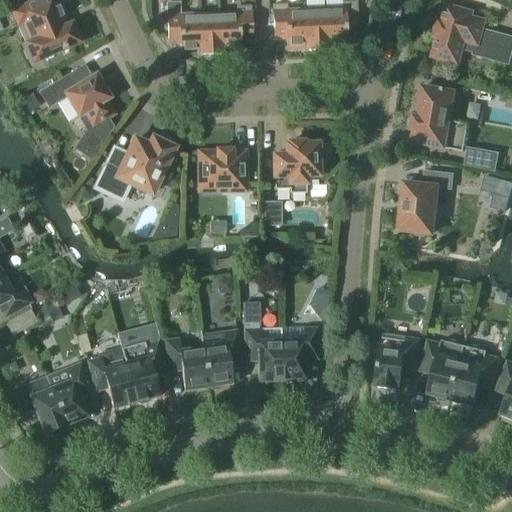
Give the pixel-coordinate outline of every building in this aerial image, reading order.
[(56,0),(38,0),(12,12),(18,26),(23,24),(31,42),(26,44),(34,63),(79,43),(71,25),(66,27),(61,15),(63,14),(56,0)] [(199,15),(181,16),(180,2),(166,3),(168,43),(180,43),(181,53),(191,53),(194,50),(199,50),(200,55),(201,55),(199,15)] [(325,10),(327,50),(328,50),(327,44),(333,44),(336,47),(346,46),(346,27),(358,26),(357,2),(343,3),(343,9),(325,10)] [(305,11),(287,12),(286,5),(273,6),(274,30),(286,29),(287,49),(297,49),(300,46),(306,45),(306,51),(307,51),(305,11)] [(447,6),(433,57),(458,64),(464,41),(477,45),(474,55),(509,65),(511,53),(511,38),(482,30),(484,22),(471,18),(472,13),(447,6)] [(218,15),(220,55),(221,55),(221,49),(227,49),(230,51),(240,51),(239,31),(251,31),(250,7),(237,7),(237,14),(218,15)] [(305,11),(307,51),(327,50),(325,10),(305,11)] [(199,15),(201,55),(220,55),(218,15),(199,15)] [(68,77),(41,93),(49,107),(67,97),(79,117),(84,113),(93,127),(113,115),(105,101),(109,98),(96,76),(75,89),(68,77)] [(413,116),(411,131),(415,132),(413,143),(464,152),(466,140),(466,136),(465,132),(464,128),(461,126),(457,124),(453,123),(454,122),(449,121),(451,112),(454,112),(457,110),(459,107),(460,104),(459,101),(457,98),(454,97),(454,93),(437,90),(438,88),(426,86),(426,88),(423,88),(417,117),(413,116)] [(95,189),(122,202),(130,185),(152,195),(172,152),(170,151),(171,149),(172,145),(169,140),(163,137),(157,138),(155,142),(155,143),(151,142),(149,147),(135,140),(124,163),(110,156),(95,189)] [(273,156),(274,190),(289,190),(289,194),(306,194),(306,177),(319,177),(318,145),(303,145),(303,143),(288,143),(288,145),(286,145),(286,156),(273,156)] [(469,149),(466,165),(499,172),(502,155),(469,149)] [(216,153),(199,153),(199,188),(221,187),(221,192),(245,192),(245,153),(233,153),(233,150),(216,150),(216,153)] [(405,184),(400,231),(414,233),(417,236),(424,236),(428,234),(432,235),(437,188),(451,190),(453,175),(425,172),(424,186),(405,184)] [(511,183),(499,180),(493,199),(491,208),(506,213),(511,190),(511,183)] [(274,204),(262,204),(262,226),(280,225),(280,214),(274,215),(274,204)] [(0,238),(13,231),(7,219),(0,223),(0,238)] [(4,277),(0,279),(0,306),(2,305),(8,316),(32,303),(24,289),(10,288),(4,277)] [(65,305),(77,299),(72,289),(60,295),(65,305)] [(32,295),(37,305),(46,300),(41,290),(32,295)] [(30,311),(6,324),(13,336),(37,323),(30,311)] [(258,383),(282,383),(281,330),(258,330),(258,325),(244,325),(245,358),(258,357),(258,383)] [(281,330),(282,383),(291,383),(294,385),(300,385),(302,382),(305,382),(305,356),(318,356),(317,329),(281,330)] [(203,349),(208,389),(210,389),(213,391),(219,390),(221,387),(231,386),(228,360),(241,358),(237,332),(202,336),(201,332),(200,332),(202,349),(203,349)] [(85,335),(76,338),(81,355),(90,352),(85,335)] [(374,381),(376,383),(376,387),(400,391),(403,365),(416,367),(420,340),(383,335),(378,372),(375,374),(374,381)] [(202,349),(180,352),(178,340),(165,342),(169,368),(181,367),(185,392),(208,389),(203,349),(202,349)] [(448,401),(450,402),(464,347),(461,346),(458,343),(450,341),(446,342),(442,341),(441,345),(428,341),(421,368),(434,371),(428,396),(438,398),(439,401),(445,403),(448,401)] [(121,349),(125,364),(126,364),(136,404),(138,403),(141,405),(147,403),(149,400),(159,398),(152,372),(165,369),(158,343),(146,346),(145,343),(140,344),(136,343),(129,345),(126,348),(121,349)] [(464,347),(450,402),(473,407),(480,382),(492,386),(499,359),(486,356),(487,353),(482,352),(480,348),(472,346),(468,348),(464,347)] [(125,364),(121,349),(99,355),(99,358),(87,362),(94,388),(107,385),(113,410),(136,404),(126,364),(125,364)] [(501,416),(511,420),(511,363),(508,362),(498,387),(510,392),(501,416)] [(51,389),(66,427),(68,426),(71,427),(77,425),(78,422),(88,418),(79,394),(91,389),(81,364),(68,369),(72,380),(51,389)] [(26,386),(13,391),(23,415),(34,410),(44,435),(66,427),(51,389),(31,397),(26,386)]
